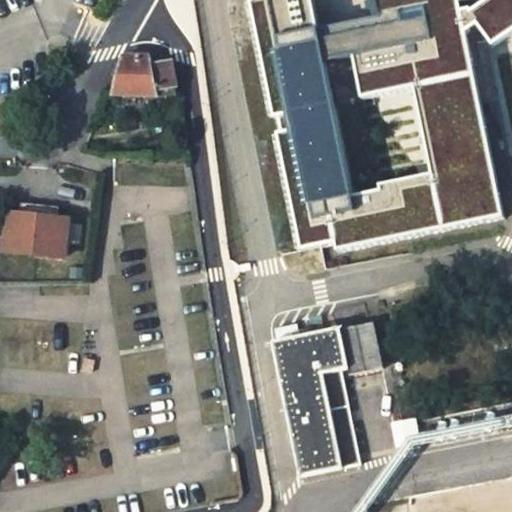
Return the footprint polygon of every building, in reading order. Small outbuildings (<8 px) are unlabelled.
[(320,32),(313,0),(252,0),(275,120),(288,118),(291,133),(278,135),(302,252),(336,246),(338,253),(363,248),(362,243),(354,201),(327,67),(320,32)] [(478,0),(376,0),(380,20),(320,32),(327,67),(354,61),(363,103),(418,92),(436,178),(383,189),(384,195),(354,201),(362,243),(363,248),(505,220),(468,35),(478,28),(492,49),(511,35),(511,0),(493,0),(471,15),(471,12),(464,14),(462,6),(479,3),(478,0)] [(162,86),(164,96),(180,95),(174,63),(156,65),(154,55),(124,55),(117,84),(162,86)] [(115,94),(164,96),(162,86),(117,84),(115,94)] [(188,144),(181,144),(181,153),(189,152),(188,144)] [(37,205),(23,204),(22,215),(32,216),(31,221),(35,222),(37,205)] [(60,208),(47,207),(45,223),(48,223),(49,218),(59,219),(60,208)] [(22,215),(10,214),(6,251),(66,258),(70,220),(59,219),(49,218),(48,223),(45,223),(35,222),(31,221),(32,216),(22,215)] [(255,261),(239,264),(242,288),(258,285),(255,261)] [(364,307),(344,312),(346,323),(367,318),(364,307)] [(360,465),(341,371),(348,369),(350,375),(385,367),(379,340),(393,337),(390,319),(319,332),(319,327),(305,330),(306,335),(274,341),(302,477),(360,465)] [(511,331),(496,335),(500,357),(511,355),(511,331)] [(511,511),(511,476),(410,497),(409,511),(511,511)]
